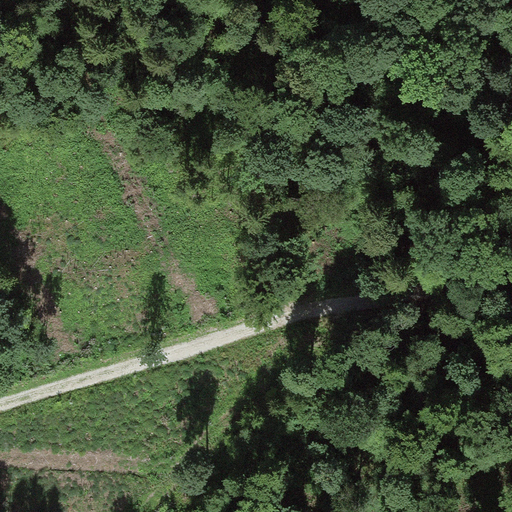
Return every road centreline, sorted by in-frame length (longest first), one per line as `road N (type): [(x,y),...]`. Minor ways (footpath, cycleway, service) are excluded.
road 1 (track): [(511,273),(63,383),(0,408)]
road 2 (track): [(0,469),(179,475),(263,398),(325,320)]
road 3 (track): [(143,511),(179,475),(324,511)]
